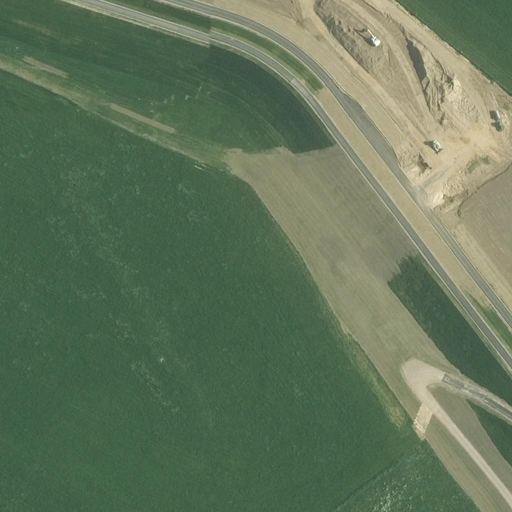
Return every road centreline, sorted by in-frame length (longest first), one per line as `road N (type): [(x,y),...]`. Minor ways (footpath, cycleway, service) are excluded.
road 1 (unclassified): [(174,0),(276,37),(310,62),(511,327)]
road 2 (track): [(511,503),(415,388),(421,370),(444,378)]
